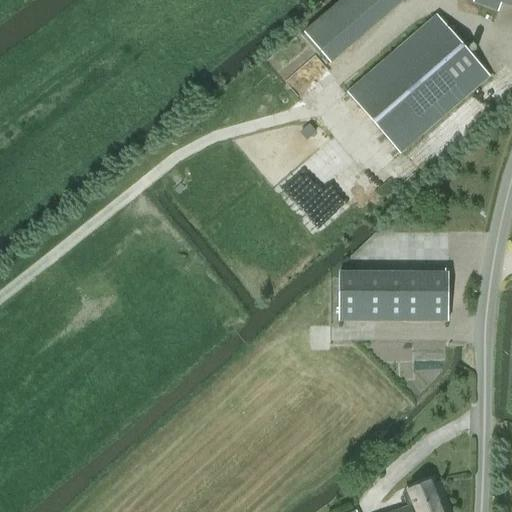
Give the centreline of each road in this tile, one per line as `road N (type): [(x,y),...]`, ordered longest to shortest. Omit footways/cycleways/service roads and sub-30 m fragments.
road 1 (track): [(0,301),(181,156),(308,114),(321,102)]
road 2 (unclassified): [(484,511),(485,323),(511,176)]
